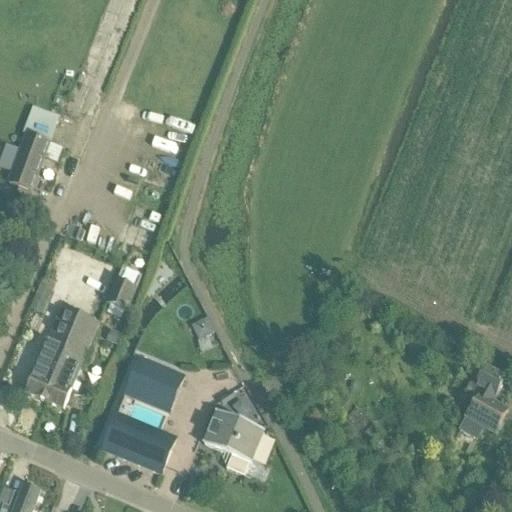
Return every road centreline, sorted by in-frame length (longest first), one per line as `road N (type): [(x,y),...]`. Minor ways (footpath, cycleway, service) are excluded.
road 1 (residential): [(171,511),(0,439)]
road 2 (unclassified): [(233,358),(318,511)]
